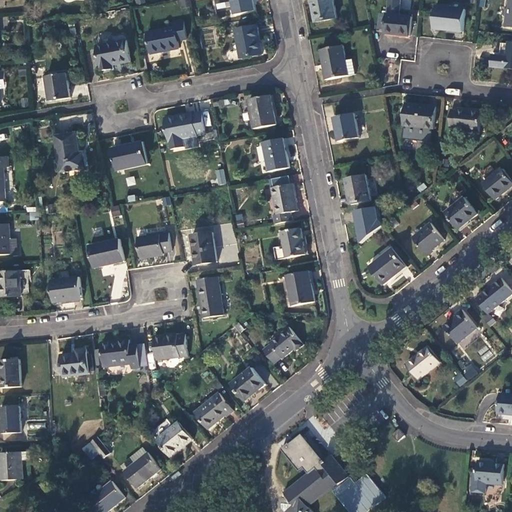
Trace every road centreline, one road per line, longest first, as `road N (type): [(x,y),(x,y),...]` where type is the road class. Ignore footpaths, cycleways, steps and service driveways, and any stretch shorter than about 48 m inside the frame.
road 1 (residential): [(302,73),(358,347)]
road 2 (residential): [(358,347),(160,511)]
road 3 (residential): [(511,225),(358,347)]
road 4 (residential): [(358,347),(415,419),(511,440)]
road 5 (residential): [(302,73),(150,99)]
road 6 (residential): [(0,330),(141,316)]
road 7 (residential): [(463,91),(466,56),(423,50),(415,85),(427,87)]
road 8 (residential): [(141,316),(181,311),(178,267),(142,271)]
